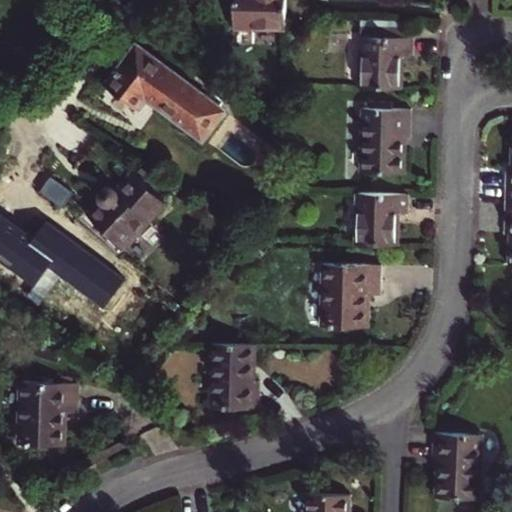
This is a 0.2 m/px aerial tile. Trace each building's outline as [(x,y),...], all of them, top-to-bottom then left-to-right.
[(234,0),(235,26),(286,27),(286,0),(234,0)] [(363,35),(362,86),(402,87),(402,57),(414,57),(414,37),(363,35)] [(148,97),(203,138),(225,110),(138,45),(107,85),(139,108),(148,97)] [(365,107),(363,172),(403,173),(404,136),(411,136),(412,108),(365,107)] [(102,198),(87,212),(96,220),(94,223),(100,229),(103,227),(119,243),(122,241),(130,240),(143,226),(145,217),(162,199),(134,171),(116,188),(112,186),(105,185),(100,190),(102,198)] [(359,191),(357,242),(397,244),(398,213),(409,213),(410,192),(359,191)] [(324,263),(322,325),(368,326),(369,294),(382,294),(382,264),(324,263)] [(255,344),(215,344),(214,407),(260,408),(260,380),(254,380),(255,344)] [(21,380),(19,444),(65,444),(67,412),(79,412),(79,382),(21,380)] [(440,459),(438,496),(478,498),(480,434),(435,432),(433,459),(440,459)] [(308,493),(307,511),(347,511),(348,495),(308,493)]
